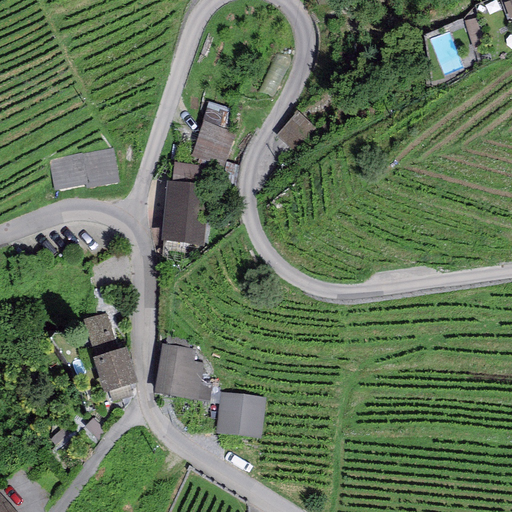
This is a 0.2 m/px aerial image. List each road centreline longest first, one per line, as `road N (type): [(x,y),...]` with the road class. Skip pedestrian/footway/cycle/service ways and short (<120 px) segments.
road 1 (unclassified): [(511,272),(354,293),(326,291),(276,267),(259,244),(248,194),(259,148),(302,69),(303,30),(282,0)]
road 2 (unclassified): [(127,226),(144,247),(150,277),(152,415),(182,448),(286,511)]
road 3 (unclassified): [(213,0),(186,43),(127,226)]
road 4 (unclassified): [(127,226),(73,212),(0,235)]
